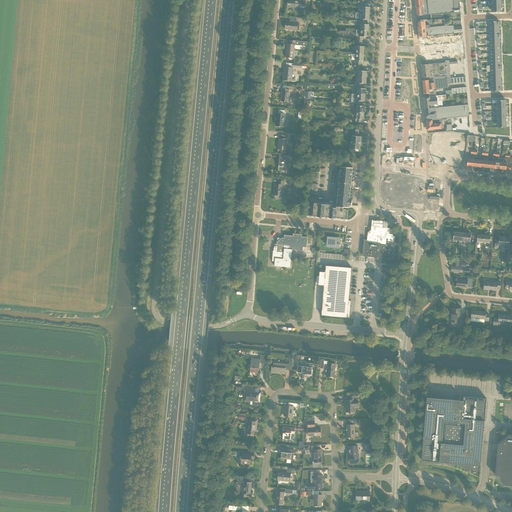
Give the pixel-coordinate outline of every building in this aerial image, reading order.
[(292,0),(288,0),(287,7),(299,8),(299,10),(305,11),(306,0),(297,0),(292,0)] [(415,0),(415,2),(417,16),(433,14),(434,19),(461,17),(459,0),(415,0)] [(359,3),(359,7),(362,7),(361,13),(370,14),(370,8),(364,7),(364,4),(359,3)] [(360,20),(360,22),(366,23),(366,20),(369,20),(370,14),(361,13),(357,13),(356,19),(360,20)] [(417,21),(418,29),(450,26),(448,26),(447,18),(434,19),(428,20),(427,19),(417,21)] [(298,22),(298,23),(286,22),(285,29),(297,30),(299,31),(300,23),(298,22)] [(360,31),(369,31),(369,25),(366,25),(366,23),(360,22),(360,25),(361,25),(360,31)] [(450,26),(418,29),(418,38),(436,36),(436,35),(462,33),(461,27),(450,28),(450,26)] [(357,31),(356,36),(358,36),(358,39),(362,39),(362,37),(368,37),(369,31),(360,31),(357,31)] [(356,47),(356,54),(364,54),(364,47),(362,47),(362,42),(362,39),(358,39),(356,39),(356,43),(357,43),(357,47),(356,47)] [(286,54),(286,58),(293,59),(294,55),(297,55),(297,51),(294,51),(295,46),(295,45),(306,46),(306,45),(306,42),(290,40),(289,44),(287,44),(286,54)] [(353,55),(352,61),(355,61),(356,61),(356,64),(355,64),(355,67),(356,68),(361,68),(361,61),(364,61),(364,54),(356,54),(356,55),(353,55)] [(433,80),(447,79),(450,79),(449,64),(458,63),(457,60),(449,61),(445,61),(446,62),(422,64),(421,64),(422,78),(423,78),(423,81),(433,80)] [(293,68),(285,67),(283,80),(292,81),(292,80),(295,81),(296,77),(292,77),(293,68)] [(356,68),(356,71),(359,71),(358,77),(366,78),(366,71),(361,70),(361,68),(356,68)] [(356,84),(356,86),(363,86),(363,84),(366,84),(366,78),(358,77),(358,84),(356,84)] [(424,97),(436,96),(436,89),(448,88),(447,79),(433,80),(423,81),(424,97)] [(291,98),(288,97),(289,90),(293,90),(294,87),(286,86),(286,89),(282,89),(281,101),(291,102),(291,98)] [(358,89),(357,95),(365,95),(366,89),(363,89),(363,86),(356,86),(356,88),(358,89)] [(352,94),(352,103),(355,103),(362,104),(362,101),(365,101),(365,95),(357,95),(352,94)] [(425,109),(443,107),(442,99),(446,98),(446,95),(436,96),(424,97),(425,109)] [(353,105),(353,112),(356,112),(356,113),(364,113),(365,107),(362,106),(362,104),(355,103),(355,105),(353,105)] [(469,117),(468,105),(462,105),(443,107),(425,109),(426,117),(427,121),(451,118),(469,117)] [(285,122),(285,118),(284,118),(285,111),(278,110),(278,114),(277,114),(276,119),(275,118),(275,122),(276,122),(276,126),(279,127),(280,127),(284,127),(284,122),(285,122)] [(364,113),(356,113),(356,119),(357,120),(357,122),(361,123),(361,120),(364,120),(364,113)] [(451,122),(451,118),(427,121),(426,121),(427,130),(442,129),(441,126),(442,126),(442,121),(448,120),(448,122),(449,123),(451,122)] [(360,150),(361,137),(358,137),(359,130),(353,130),(352,133),(353,134),(353,136),(352,136),(351,149),(356,149),(356,152),(359,152),(359,150),(360,150)] [(433,135),(431,162),(441,163),(442,163),(447,164),(464,165),(467,135),(450,134),(450,135),(442,134),(442,136),(433,135)] [(290,149),(286,149),(287,136),(281,135),(281,139),(279,139),(278,150),(282,150),(282,153),(290,154),(290,149)] [(279,155),(278,170),(286,171),(287,156),(279,155)] [(341,167),(337,206),(344,207),(349,208),(349,206),(352,206),(353,200),(350,200),(353,168),(341,167)] [(284,185),(285,181),(279,180),(278,184),(275,184),(274,189),(276,189),(275,196),(276,197),(280,198),(281,197),(281,195),(282,196),(283,185),(284,186),(284,185)] [(344,207),(337,206),(337,208),(331,207),(331,205),(313,203),(312,215),(318,216),(324,217),(329,217),(329,218),(336,218),(347,219),(348,209),(344,209),(344,207)] [(364,240),(362,256),(382,258),(392,259),(394,246),(394,243),(394,242),(395,237),(393,237),(387,236),(388,228),(382,228),(382,222),(383,221),(374,220),(374,221),(372,237),(369,237),(369,242),(366,242),(367,240),(364,240)] [(459,247),(461,248),(462,244),(462,241),(463,233),(454,232),(453,233),(452,233),(452,236),(453,236),(453,240),(459,240),(459,247)] [(275,266),(291,267),(292,249),(303,251),(304,247),(307,247),(308,237),(302,237),(302,234),(294,233),(293,236),(285,235),(284,238),(282,238),(277,242),(277,244),(275,244),(275,248),(276,248),(275,251),(273,251),(272,261),(275,261),(275,266)] [(463,233),(462,241),(470,241),(471,234),(463,233)] [(483,242),(483,248),(485,249),(485,247),(489,247),(489,249),(492,249),(492,243),(490,242),(490,236),(484,235),(483,242)] [(326,247),(339,248),(339,245),(336,244),(337,238),(327,237),(327,239),(327,240),(326,241),(326,242),(326,243),(326,244),(327,245),(326,247)] [(495,240),(495,248),(498,249),(499,245),(506,246),(506,248),(509,248),(511,248),(511,242),(509,242),(510,238),(499,237),(499,241),(495,240)] [(348,314),(352,268),(326,266),(325,272),(320,272),(319,285),(319,282),(324,282),(322,315),(328,316),(328,312),(348,314)] [(456,287),(466,288),(467,287),(471,287),(472,279),(467,279),(467,280),(457,279),(456,287)] [(500,289),(500,282),(497,282),(497,284),(484,282),(484,290),(496,291),(497,289),(500,289)] [(457,327),(462,328),(462,320),(458,319),(459,309),(452,308),(450,322),(458,323),(457,327)] [(483,321),(488,321),(489,315),(485,314),(485,312),(472,311),(471,318),(484,320),(483,321)] [(493,318),(493,325),(498,325),(498,323),(511,324),(511,325),(511,318),(511,319),(511,316),(498,315),(498,319),(493,318)] [(251,359),(250,373),(259,373),(260,364),(260,363),(267,364),(267,358),(267,356),(264,355),(264,356),(260,355),(260,360),(251,359)] [(324,361),(324,360),(321,360),(321,368),(323,368),(324,364),(328,364),(327,377),(334,377),(335,364),(328,364),(328,361),(324,361)] [(292,370),(293,362),(289,361),(289,364),(274,363),(273,367),(272,366),(271,373),(285,375),(286,369),(292,370)] [(298,366),(297,372),(301,373),(301,379),(305,379),(305,374),(312,375),(312,368),(314,368),(315,364),(313,364),(306,363),(306,367),(298,366)] [(260,403),(261,393),(254,392),(255,389),(246,388),(245,398),(243,397),(243,401),(250,402),(249,405),(260,406),(260,403)] [(349,400),(345,400),(346,405),(347,405),(348,412),(355,412),(355,407),(358,407),(358,400),(356,400),(355,396),(349,396),(349,400)] [(464,397),(463,401),(427,397),(422,460),(481,465),(484,428),(482,428),(482,421),(485,421),(487,399),(464,397)] [(284,417),(293,417),(294,407),(297,407),(297,404),(289,403),(288,406),(285,406),(284,417)] [(247,424),(246,431),(248,431),(248,437),(254,437),(255,428),(257,429),(258,421),(256,421),(253,421),(253,419),(249,418),(249,421),(249,425),(247,424)] [(355,438),(354,425),(358,424),(358,420),(349,421),(349,425),(346,425),(347,438),(355,438)] [(308,422),(308,436),(313,436),(313,438),(314,439),(316,438),(317,437),(317,435),(321,435),(320,429),(315,429),(315,422),(308,422)] [(295,434),(295,428),(283,427),(283,430),(284,430),(283,439),(290,440),(291,434),(295,434)] [(511,433),(504,433),(503,437),(497,437),(496,451),(508,452),(508,445),(511,445),(511,433)] [(358,459),(358,458),(359,458),(359,453),(358,453),(358,446),(347,446),(347,450),(348,450),(349,459),(350,463),(355,463),(356,462),(357,462),(358,461),(358,460),(358,459)] [(321,449),(319,449),(319,447),(311,447),(312,450),(314,450),(314,462),(313,463),(313,467),(319,467),(320,467),(320,466),(321,466),(321,465),(321,462),(322,462),(321,449)] [(281,449),(281,452),(282,452),(281,459),(291,460),(293,460),(294,459),(294,450),(281,449)] [(254,458),(254,454),(247,453),(247,454),(242,454),(241,465),(245,465),(245,464),(250,464),(251,458),(254,458)] [(294,474),(295,471),(287,470),(287,473),(279,472),(278,480),(290,482),(291,474),(294,474)] [(323,475),(317,474),(317,472),(311,472),(311,475),(314,476),(314,480),(311,480),(311,483),(308,483),(308,489),(323,489),(323,482),(324,482),(324,481),(325,481),(325,480),(324,480),(324,479),(323,479),(323,478),(323,475)] [(241,496),(246,497),(247,494),(250,494),(251,483),(246,482),(247,478),(239,477),(238,484),(243,485),(242,493),(241,496)] [(370,492),(368,492),(356,491),(356,500),(366,501),(366,502),(370,502),(370,492)] [(275,504),(283,505),(284,493),(277,492),(276,500),(275,504)] [(310,499),(310,503),(314,503),(313,506),(322,506),(322,495),(318,495),(314,495),(314,499),(310,499)]
